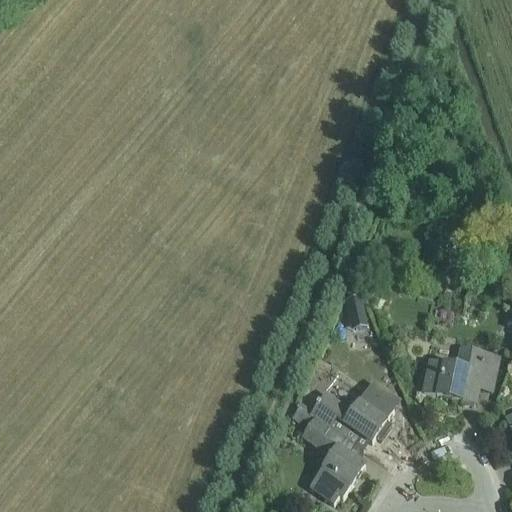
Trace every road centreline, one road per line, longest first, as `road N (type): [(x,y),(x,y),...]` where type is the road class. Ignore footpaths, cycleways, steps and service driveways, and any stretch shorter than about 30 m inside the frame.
road 1 (unknown): [(227,511),(368,173),(430,0)]
road 2 (residential): [(383,511),(408,472),(438,452),(458,452),(472,463),(488,511)]
